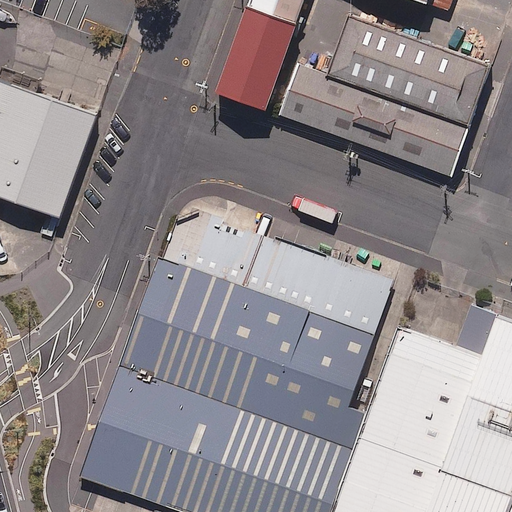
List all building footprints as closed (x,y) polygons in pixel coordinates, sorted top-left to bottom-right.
[(252,0),(251,2),(296,18),(302,0),(252,0)] [(299,19),(251,2),(220,91),(268,108),(299,19)] [(344,73),(475,119),(495,63),(363,17),(344,73)] [(505,33),(491,28),(480,56),(494,62),(505,33)] [(344,73),(306,60),(287,113),(456,172),(475,119),(344,73)] [(99,116),(0,80),(0,110),(4,112),(0,123),(0,193),(63,216),(99,116)] [(225,215),(201,206),(178,216),(165,255),(160,253),(83,471),(189,511),(327,511),(366,408),(348,402),(392,278),(248,227),(247,230),(222,222),(225,215)] [(366,408),(327,511),(511,511),(511,308),(475,296),(459,341),(401,320),(366,408)]
